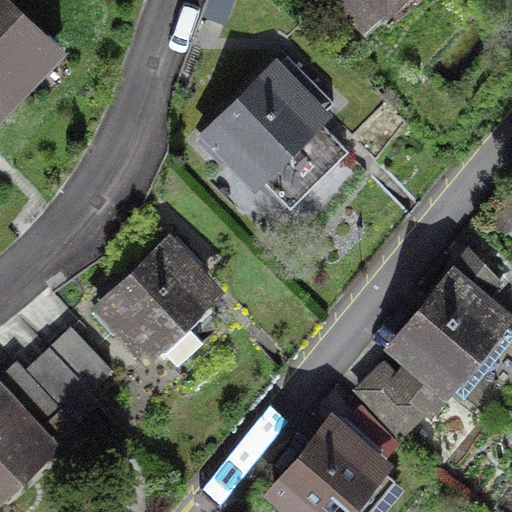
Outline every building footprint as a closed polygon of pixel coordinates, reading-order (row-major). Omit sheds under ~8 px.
[(0,0),(0,102),(51,49),(0,0)] [(350,0),(369,19),(389,0),(327,0),(330,2),(332,0),(350,0)] [(271,71),(201,140),(220,159),(230,148),(289,208),(348,150),(271,71)] [(175,234),(92,309),(112,330),(122,321),(149,350),(156,343),(177,365),(202,342),(181,319),(210,293),(190,272),(201,262),(175,234)] [(419,403),(425,409),(501,321),(475,298),(496,275),(470,253),(396,339),(416,356),(397,378),(422,400),(419,403)] [(69,326),(47,348),(88,390),(111,368),(69,326)] [(25,370),(74,422),(97,399),(88,390),(47,348),(25,370)] [(0,498),(8,499),(20,488),(18,476),(74,422),(25,370),(15,360),(0,374),(0,498)] [(357,389),(396,426),(419,403),(422,400),(397,378),(383,363),(357,389)] [(305,511),(341,511),(380,465),(328,423),(275,487),(305,511)]
